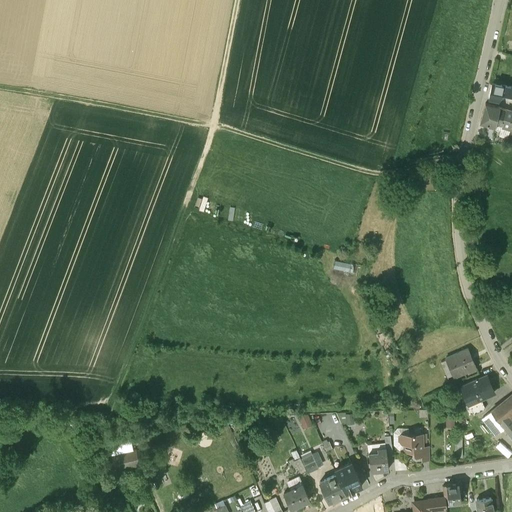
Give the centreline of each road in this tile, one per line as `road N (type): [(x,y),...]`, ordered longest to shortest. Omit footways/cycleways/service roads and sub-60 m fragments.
road 1 (unclassified): [(500,0),(465,134),(461,227),(483,321),(511,370)]
road 2 (residential): [(511,464),(397,479),(333,511)]
